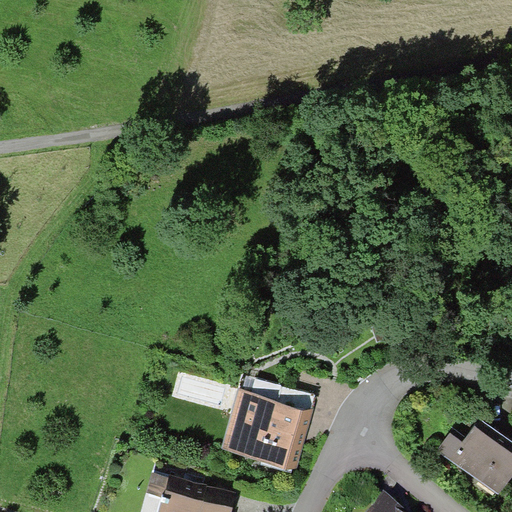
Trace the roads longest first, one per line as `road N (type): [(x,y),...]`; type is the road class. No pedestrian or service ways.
road 1 (track): [(0,147),(511,55)]
road 2 (residential): [(511,381),(434,364),(405,368),(381,382),(352,426)]
road 3 (residential): [(352,426),(455,511)]
